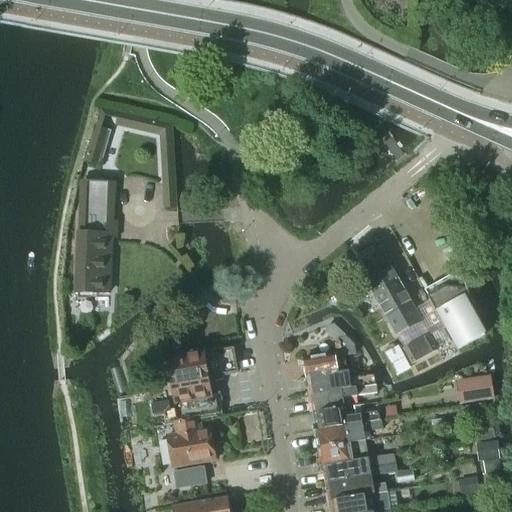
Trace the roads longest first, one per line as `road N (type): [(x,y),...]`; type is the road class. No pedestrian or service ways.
road 1 (secondary): [(462,114),(296,42),(82,0)]
road 2 (residential): [(270,286),(451,136),(462,114)]
road 3 (residential): [(292,511),(266,344),(270,286)]
road 4 (residential): [(345,0),(358,23),(406,53),(498,90),(511,75)]
